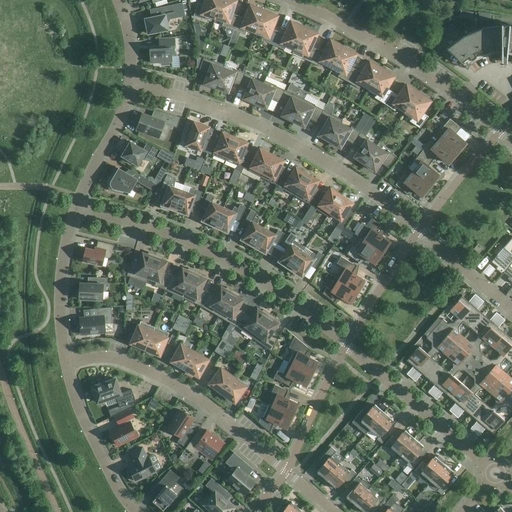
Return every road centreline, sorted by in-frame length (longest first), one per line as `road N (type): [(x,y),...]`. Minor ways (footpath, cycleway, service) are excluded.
road 1 (residential): [(417,231),(315,154),(129,83)]
road 2 (residential): [(345,344),(215,254),(75,207)]
road 3 (residential): [(286,471),(161,377),(109,357),(65,360)]
road 4 (residential): [(500,132),(412,65),(290,0)]
road 5 (residential): [(494,474),(345,344)]
road 6 (residential): [(65,360),(81,415),(135,511)]
road 7 (residential): [(75,207),(60,285),(65,360)]
road 8 (residential): [(286,471),(345,344)]
road 9 (residential): [(129,83),(75,207)]
road 10 (residential): [(345,344),(417,231)]
road 11 (residential): [(417,231),(500,132)]
road 12 (residential): [(511,311),(417,231)]
